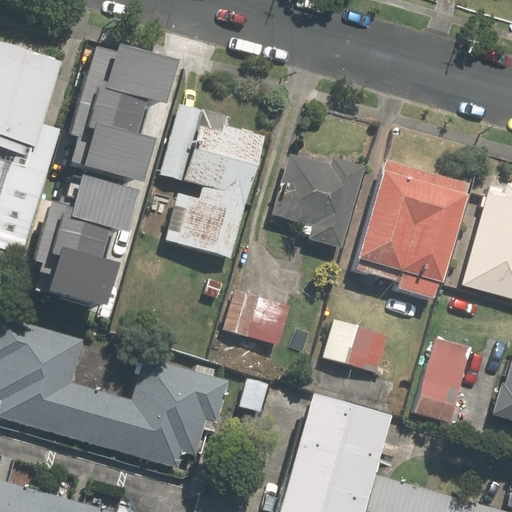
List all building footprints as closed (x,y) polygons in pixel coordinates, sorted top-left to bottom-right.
[(43,123),(62,57),(0,38),(0,152),(13,157),(0,201),(0,247),(22,254),(58,127),(43,123)] [(22,292),(91,311),(159,67),(91,48),(22,292)] [(230,260),(266,138),(226,126),(229,116),(182,102),(161,171),(205,184),(201,196),(181,190),(166,241),(230,260)] [(342,249),(366,165),(335,156),(332,166),(291,154),(274,213),(305,222),(300,237),(342,249)] [(436,303),(472,184),(387,159),(358,256),(402,269),(396,291),(436,303)] [(511,176),(508,190),(490,185),(462,282),(511,297),(511,176)] [(275,346),(288,306),(235,289),(222,329),(275,346)] [(71,381),(82,340),(0,317),(0,418),(178,468),(182,453),(196,457),(206,421),(215,423),(227,381),(144,359),(133,398),(71,381)] [(374,374),(387,334),(334,317),(321,358),(374,374)] [(451,420),(472,347),(434,336),(413,409),(451,420)] [(511,373),(509,384),(501,382),(493,415),(511,419),(511,373)] [(260,413),(270,382),(247,375),(237,406),(260,413)] [(314,392),(281,511),(504,511),(375,477),(393,414),(314,392)] [(124,511),(0,478),(0,511),(124,511)] [(237,511),(240,501),(201,489),(193,511),(237,511)]
